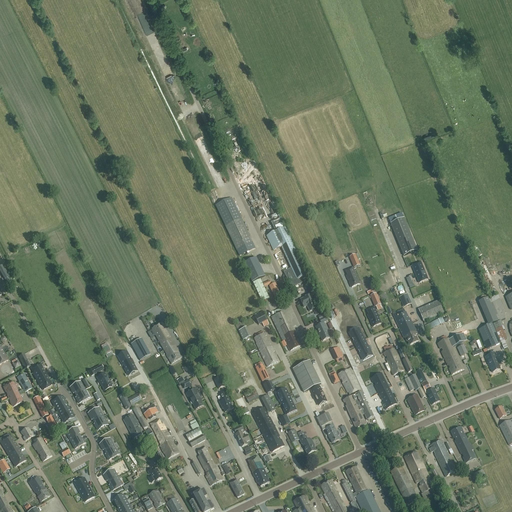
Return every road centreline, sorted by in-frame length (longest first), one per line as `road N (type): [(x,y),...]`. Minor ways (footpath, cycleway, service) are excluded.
road 1 (unclassified): [(359,452),(150,0)]
road 2 (tertiary): [(359,452),(511,387)]
